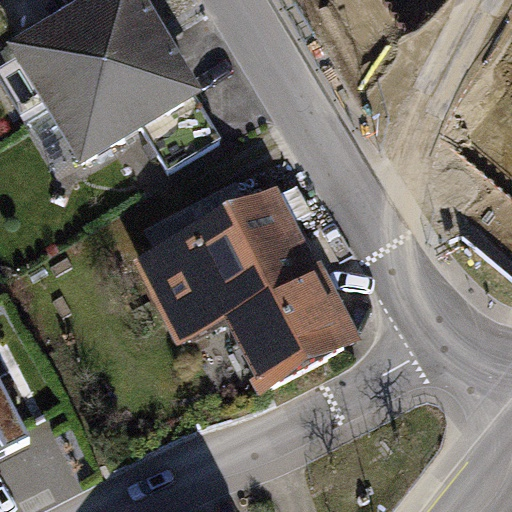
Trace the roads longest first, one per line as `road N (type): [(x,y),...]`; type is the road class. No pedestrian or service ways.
road 1 (residential): [(442,342),(239,0)]
road 2 (residential): [(98,511),(206,456),(294,425),(442,342)]
